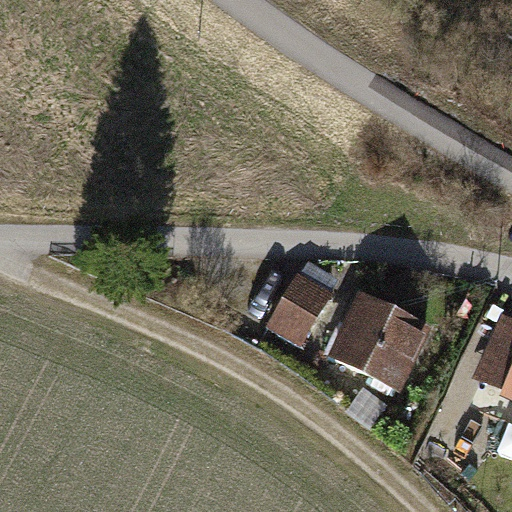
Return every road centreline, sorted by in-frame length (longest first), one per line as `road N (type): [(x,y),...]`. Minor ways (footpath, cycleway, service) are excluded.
road 1 (residential): [(0,239),(295,244),(450,257),(511,275)]
road 2 (track): [(0,264),(299,402),(417,511)]
road 3 (track): [(237,0),(511,174)]
